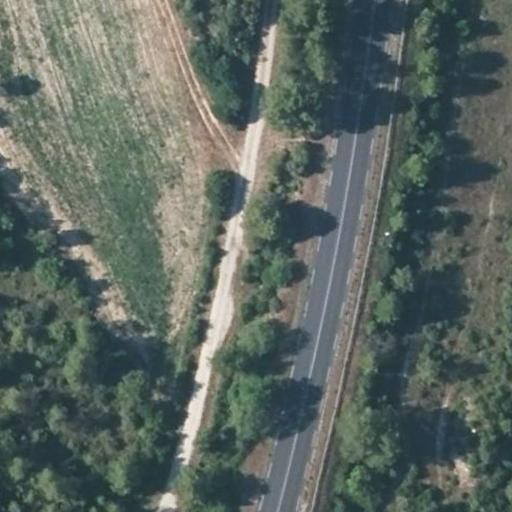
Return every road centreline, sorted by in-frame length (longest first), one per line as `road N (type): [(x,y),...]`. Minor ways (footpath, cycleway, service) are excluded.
road 1 (track): [(168,511),(230,258),(275,0)]
road 2 (primary): [(277,511),(337,242),(374,0)]
